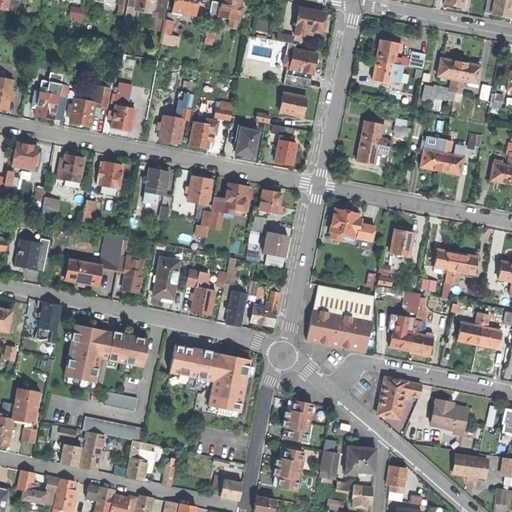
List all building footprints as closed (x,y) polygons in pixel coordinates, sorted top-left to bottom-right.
[(2,0),(0,9),(17,12),(19,0),(2,0)] [(128,0),(119,0),(119,6),(120,6),(118,14),(125,16),(128,0)] [(128,0),(125,16),(124,21),(131,22),(134,9),(156,13),(156,15),(164,17),(166,0),(128,0)] [(175,0),(173,12),(195,16),(198,0),(175,0)] [(213,2),(210,17),(218,19),(219,18),(230,21),(229,28),(236,30),(241,0),(221,0),(221,3),(213,2)] [(487,0),(485,13),(492,14),(494,1),(488,0),(487,0)] [(511,0),(494,0),(494,1),(492,14),(492,15),(504,17),(511,18),(511,11),(511,0)] [(93,9),(85,8),(82,21),(90,22),(93,9)] [(295,35),(303,37),(305,31),(320,34),(322,24),(324,14),(300,9),(295,35)] [(177,15),(168,14),(162,45),(177,47),(179,38),(170,36),(173,22),(176,23),(177,15)] [(254,31),(270,34),(272,23),(257,20),(254,31)] [(213,33),(206,31),(204,45),(211,46),(213,33)] [(294,38),(278,35),(276,42),(292,45),(294,38)] [(412,40),(410,52),(425,55),(427,43),(412,40)] [(379,50),(376,61),(394,64),(406,67),(408,60),(395,58),(397,49),(400,50),(401,45),(381,41),(379,50)] [(297,46),(292,45),(276,42),(275,48),(287,51),(286,56),(285,56),(283,66),(290,68),(289,71),(312,75),(314,65),(316,55),(296,51),(297,46)] [(448,60),(441,59),(437,76),(452,79),(450,89),(433,86),(433,89),(424,88),(422,100),(431,101),(432,97),(445,100),(444,101),(453,103),(455,93),(461,63),(448,60)] [(390,81),(399,83),(402,66),(393,65),(394,64),(376,61),(375,69),(372,80),(390,84),(390,81)] [(474,65),(461,63),(455,93),(461,94),(463,81),(477,83),(480,66),(474,65)] [(39,93),(35,93),(32,106),(36,107),(34,117),(45,118),(62,122),(69,86),(61,85),(63,85),(64,78),(62,78),(62,76),(50,74),(48,83),(41,82),(39,93)] [(0,77),(0,108),(7,110),(9,101),(12,101),(14,91),(11,91),(13,80),(0,77)] [(489,87),(482,86),(480,98),(487,99),(489,87)] [(94,107),(106,109),(110,90),(97,88),(95,97),(86,95),(84,102),(74,100),(70,124),(82,127),(89,128),(94,107)] [(188,122),(191,111),(190,111),(193,95),(194,95),(195,89),(189,88),(188,91),(186,91),(185,95),(179,94),(176,116),(174,116),(173,119),(164,117),(162,125),(158,124),(157,129),(161,130),(159,141),(168,142),(179,144),(183,121),(188,122)] [(130,133),(135,110),(124,108),(127,92),(118,90),(113,114),(109,113),(107,120),(112,121),(110,128),(123,131),(130,133)] [(305,110),(307,99),(284,94),(280,114),(303,118),(305,110)] [(502,95),(495,94),(493,106),(500,107),(502,95)] [(215,116),(231,119),(234,105),(222,103),(221,110),(216,109),(215,116)] [(269,122),(270,116),(257,114),(256,120),(269,122)] [(214,136),(216,136),(219,122),(207,120),(206,125),(193,123),(189,146),(202,148),(208,149),(209,142),(213,143),(214,136)] [(391,148),(392,141),(385,140),(385,139),(379,138),(381,125),(364,122),(362,130),(360,142),(391,148)] [(410,137),(417,138),(420,124),(413,123),(410,137)] [(279,135),(292,137),(294,129),(273,125),(271,133),(279,135)] [(393,133),(409,136),(410,129),(395,126),(393,133)] [(254,159),(259,133),(241,129),(235,155),(243,156),(254,159)] [(291,144),(292,137),(279,135),(278,141),(291,144)] [(466,147),(472,148),(473,145),(478,146),(480,137),(468,135),(466,147)] [(453,173),(459,175),(463,157),(462,156),(464,147),(455,145),(453,155),(449,154),(451,141),(446,140),(443,153),(440,171),(453,173)] [(295,153),(295,149),(296,145),(291,144),(278,141),(274,161),(292,164),(294,157),(295,153)] [(389,154),(391,148),(360,142),(358,150),(356,161),(373,165),(376,151),(389,154)] [(17,144),(12,166),(33,170),(38,148),(28,146),(17,144)] [(425,168),(440,171),(443,153),(423,149),(419,167),(425,168)] [(496,182),(509,184),(511,168),(511,152),(509,152),(507,165),(493,163),(489,181),(496,182)] [(58,188),(78,192),(84,159),(77,158),(72,157),(70,154),(68,154),(65,156),(64,160),(60,160),(56,184),(59,184),(58,188)] [(96,186),(101,187),(100,190),(106,191),(106,195),(117,197),(122,167),(115,165),(104,163),(102,171),(99,170),(96,186)] [(149,169),(143,203),(156,205),(158,195),(164,197),(160,220),(167,221),(169,208),(172,197),(165,196),(169,173),(157,171),(149,169)] [(13,172),(7,171),(4,185),(10,186),(13,172)] [(188,202),(199,204),(196,218),(203,219),(202,226),(209,228),(213,206),(207,206),(212,181),(202,179),(192,177),(188,202)] [(214,198),(213,206),(209,228),(220,230),(222,216),(233,218),(233,215),(242,217),(243,211),(247,211),(250,192),(247,191),(247,188),(238,186),(228,184),(225,200),(214,198)] [(45,188),(37,187),(35,199),(43,201),(43,198),(45,188)] [(268,212),(277,214),(278,210),(279,204),(281,194),(263,190),(260,208),(259,210),(268,212)] [(54,200),(43,198),(43,201),(39,220),(49,222),(51,211),(54,200)] [(60,201),(54,200),(51,211),(57,212),(60,201)] [(95,203),(86,201),(82,219),(92,220),(95,203)] [(354,233),(358,233),(360,224),(360,223),(356,222),(357,219),(358,214),(346,212),(335,209),(330,232),(332,233),(330,238),(340,240),(342,235),(353,238),(354,233)] [(264,231),(267,218),(258,216),(254,216),(252,228),(264,231)] [(360,224),(358,233),(357,238),(372,241),(375,228),(360,224)] [(390,253),(409,256),(414,233),(404,232),(395,230),(390,253)] [(268,254),(284,257),(288,238),(277,235),(267,233),(263,253),(268,254)] [(356,244),(357,238),(358,233),(354,233),(353,238),(342,235),(340,240),(356,244)] [(107,234),(102,260),(119,263),(120,257),(121,249),(123,240),(124,237),(107,234)] [(26,269),(43,272),(50,240),(41,239),(40,243),(20,239),(15,265),(14,265),(14,266),(26,269)] [(130,292),(138,293),(142,268),(145,254),(128,250),(126,258),(120,257),(119,263),(117,271),(125,272),(122,290),(130,292)] [(445,282),(450,283),(456,253),(443,251),(437,250),(434,267),(447,270),(445,282)] [(459,272),(473,275),(477,257),(470,256),(456,253),(450,283),(456,285),(459,272)] [(281,268),(284,257),(268,254),(266,265),(281,268)] [(163,297),(173,299),(180,261),(160,257),(154,296),(163,297)] [(98,286),(101,267),(101,266),(68,259),(65,280),(88,284),(98,286)] [(101,266),(101,267),(117,271),(119,263),(102,260),(101,266)] [(509,294),(511,294),(511,263),(506,262),(501,262),(498,279),(511,281),(509,294)] [(389,274),(390,266),(380,264),(379,272),(389,274)] [(224,285),(233,286),(237,268),(228,267),(226,277),(224,285)] [(210,316),(215,291),(206,289),(209,274),(189,270),(186,285),(196,287),(191,311),(201,314),(210,316)] [(217,283),(224,285),(226,277),(219,276),(217,283)] [(392,279),(378,277),(377,283),(391,285),(392,279)] [(435,292),(437,281),(422,279),(420,289),(435,292)] [(248,295),(256,296),(258,282),(251,281),(248,295)] [(451,285),(444,283),(441,297),(449,299),(451,285)] [(313,309),(370,321),(375,296),(318,285),(313,309)] [(262,324),(273,326),(280,293),(272,291),(270,301),(267,301),(266,309),(264,309),(265,306),(257,305),(256,307),(253,307),(250,321),(262,324)] [(241,327),(247,298),(232,295),(226,324),(236,326),(241,327)] [(405,312),(417,314),(420,298),(409,296),(405,312)] [(426,299),(420,298),(417,314),(415,320),(421,321),(426,322),(428,312),(424,306),(426,299)] [(47,340),(47,342),(54,343),(56,331),(61,306),(53,304),(44,302),(36,339),(42,340),(47,340)] [(477,313),(478,304),(469,303),(467,311),(477,313)] [(0,330),(8,332),(12,311),(0,308),(0,330)] [(371,321),(370,321),(313,309),(307,340),(335,346),(365,352),(371,321)] [(503,324),(511,326),(511,322),(511,313),(506,312),(503,324)] [(474,326),(480,327),(483,314),(477,313),(474,326)] [(483,314),(480,327),(486,328),(489,315),(483,314)] [(391,329),(393,329),(395,329),(397,316),(391,315),(388,329),(391,330),(391,329)] [(397,316),(395,329),(407,332),(410,318),(397,316)] [(415,320),(413,333),(418,334),(421,321),(415,320)] [(477,345),(480,327),(474,326),(461,323),(458,341),(463,342),(477,345)] [(100,359),(142,367),(148,339),(127,335),(126,336),(121,335),(121,333),(120,333),(120,335),(114,334),(114,332),(113,332),(112,338),(108,337),(105,336),(106,332),(106,331),(90,328),(90,330),(75,327),(75,325),(64,377),(96,383),(100,359)] [(500,331),(486,328),(480,327),(477,345),(489,347),(496,349),(500,331)] [(409,351),(413,333),(407,332),(395,329),(393,329),(389,347),(396,348),(409,351)] [(418,334),(413,333),(409,351),(421,353),(428,355),(432,337),(425,336),(418,334)] [(198,349),(176,345),(168,387),(198,393),(195,411),(238,420),(249,366),(249,364),(248,362),(247,361),(235,359),(218,356),(219,354),(212,353),(212,352),(208,351),(205,350),(204,351),(199,350),(198,349)] [(5,358),(13,360),(16,348),(8,346),(5,358)] [(377,413),(379,416),(385,417),(386,416),(399,419),(404,395),(418,398),(421,386),(393,380),(393,379),(389,378),(387,377),(383,379),(382,386),(383,387),(379,405),(378,406),(377,413)] [(37,430),(33,429),(40,392),(18,388),(15,404),(11,404),(9,416),(14,417),(13,420),(26,422),(23,440),(34,442),(37,430)] [(102,405),(135,411),(138,398),(105,392),(102,405)] [(289,406),(288,410),(295,412),(297,402),(290,400),(289,406)] [(435,400),(431,425),(462,431),(466,411),(451,408),(446,407),(447,402),(435,400)] [(5,402),(2,415),(9,416),(11,404),(5,402)] [(288,410),(286,410),(283,427),(285,428),(291,429),(289,439),(305,442),(312,405),(297,402),(295,412),(288,410)] [(497,407),(490,406),(485,425),(492,427),(497,407)] [(511,410),(504,409),(501,424),(503,424),(501,433),(511,435),(511,410)] [(8,447),(13,420),(14,417),(9,416),(2,415),(0,414),(0,445),(1,445),(8,447)] [(82,430),(141,442),(144,429),(85,417),(82,430)] [(50,439),(56,440),(59,427),(52,426),(50,439)] [(60,427),(58,433),(75,436),(76,431),(60,427)] [(85,439),(103,443),(105,436),(85,432),(84,439),(85,439)] [(101,452),(103,443),(85,439),(83,448),(84,448),(101,452)] [(320,477),(333,480),(338,455),(334,454),(334,452),(333,452),(335,442),(325,440),(321,463),(323,463),(320,477)] [(131,448),(132,449),(148,452),(150,445),(132,441),(131,448)] [(77,467),(81,448),(60,444),(58,451),(62,452),(61,459),(60,463),(77,467)] [(348,447),(346,474),(356,475),(356,472),(373,473),(375,449),(364,448),(348,447)] [(99,458),(103,459),(104,454),(101,453),(101,452),(84,448),(80,468),(97,471),(98,466),(99,458)] [(280,453),(279,458),(286,459),(288,449),(281,448),(280,453)] [(145,470),(150,471),(153,453),(148,452),(132,449),(126,477),(143,480),(144,476),(145,470)] [(303,452),(288,449),(286,459),(279,458),(277,457),(274,476),(276,476),(282,477),(280,487),(296,490),(303,452)] [(472,476),(484,477),(486,460),(455,456),(453,473),(467,475),(467,480),(469,480),(472,480),(472,476)] [(227,467),(245,470),(246,465),(214,458),(213,465),(227,467)] [(511,458),(504,458),(501,475),(511,476),(511,458)] [(162,485),(170,486),(174,466),(167,465),(162,485)] [(113,474),(124,476),(126,469),(115,466),(113,474)] [(390,491),(403,493),(407,468),(397,467),(389,466),(386,484),(390,485),(390,491)] [(28,485),(32,486),(35,473),(29,472),(20,471),(17,490),(23,491),(26,492),(28,485)] [(212,487),(221,489),(223,480),(224,477),(214,476),(212,487)] [(274,486),(280,487),(282,477),(276,476),(275,480),(274,486)] [(46,494),(43,504),(53,506),(58,478),(49,477),(46,494)] [(75,482),(60,479),(52,511),(71,511),(77,491),(73,490),(74,485),(75,482)] [(220,497),(238,500),(240,492),(242,484),(223,480),(221,489),(220,497)] [(21,500),(43,504),(46,494),(36,492),(37,487),(32,486),(28,485),(26,492),(23,491),(21,500)] [(88,485),(86,498),(95,500),(98,487),(88,485)] [(353,486),(352,503),(353,503),(353,507),(367,508),(367,504),(371,505),(371,497),(372,488),(353,486)] [(115,490),(100,487),(94,511),(133,511),(137,498),(129,496),(128,499),(119,497),(113,496),(115,490)] [(505,490),(496,489),(494,503),(504,504),(505,490)] [(147,497),(139,495),(135,511),(149,511),(153,498),(147,497)] [(410,502),(421,504),(422,496),(411,495),(410,502)] [(273,511),(276,499),(257,496),(255,507),(253,511),(273,511)] [(326,508),(342,511),(343,503),(328,500),(326,508)] [(176,511),(178,504),(167,501),(165,508),(166,508),(165,511),(176,511)] [(180,503),(178,511),(196,511),(197,507),(192,506),(180,503)]
